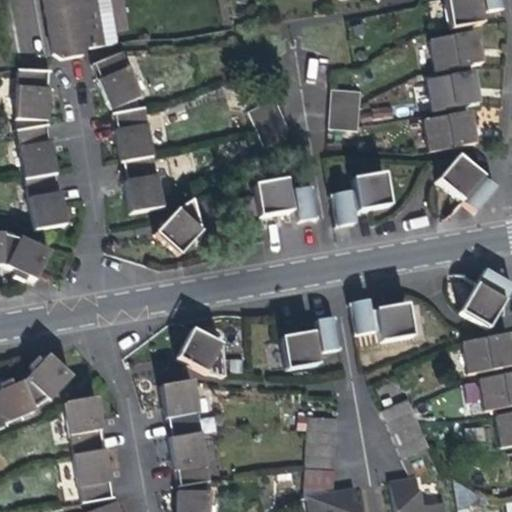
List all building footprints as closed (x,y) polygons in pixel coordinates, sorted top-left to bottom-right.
[(42,0),(45,13),(94,5),(93,0),(42,0)] [(484,19),(483,13),(480,0),(443,0),(448,29),(485,23),(484,19)] [(480,0),(483,13),(502,10),(499,0),(480,0)] [(96,15),(94,5),(45,13),(49,36),(52,55),(59,60),(80,56),(86,49),(101,46),(116,44),(111,12),(96,15)] [(428,41),(433,73),(480,64),(477,50),(474,33),(428,41)] [(121,54),(91,66),(101,91),(109,111),(139,99),(121,54)] [(48,98),(49,73),(16,72),(15,120),(47,121),(48,98)] [(424,82),(429,113),(476,105),(473,89),(470,74),(424,82)] [(327,129),(356,131),(358,93),(329,91),(327,129)] [(274,102),(248,113),(264,148),(289,137),(274,102)] [(159,209),(142,110),(111,115),(116,145),(125,196),(128,214),(159,209)] [(428,153),(472,146),(470,130),(467,114),(422,121),(428,153)] [(47,128),(16,133),(33,231),(64,226),(59,196),(51,149),(47,128)] [(492,189),(456,158),(435,182),(472,213),(481,202),(492,189)] [(328,197),(333,228),(352,225),(350,214),(370,210),(386,207),(380,176),(349,181),(351,193),(328,197)] [(296,223),(315,220),(309,188),(286,193),(284,182),(252,188),(258,218),(277,215),(293,212),(296,223)] [(176,211),(199,232),(190,202),(176,211)] [(199,232),(176,211),(153,236),(174,255),(176,257),(190,242),(199,232)] [(2,268),(18,238),(3,235),(2,268)] [(18,238),(2,268),(13,274),(11,279),(21,285),(24,279),(32,283),(48,255),(34,247),(18,238)] [(483,272),(475,285),(502,301),(510,288),(483,272)] [(485,329),(502,301),(475,285),(467,299),(459,313),(485,329)] [(377,332),(374,311),(367,312),(365,302),(348,304),(353,336),(377,332)] [(393,308),(374,311),(377,332),(379,342),(409,337),(404,306),(393,308)] [(316,334),(312,334),(315,354),(338,350),(333,319),(314,322),(316,334)] [(205,374),(219,347),(206,340),(191,331),(176,359),(205,374)] [(315,354),(312,334),(297,337),(279,340),(284,371),(317,365),(315,354)] [(507,336),(462,344),(467,376),(511,367),(510,354),(507,336)] [(219,347),(205,374),(222,377),(219,347)] [(21,381),(45,403),(68,378),(45,356),(38,363),(34,359),(31,362),(26,368),(30,372),(21,381)] [(511,375),(478,381),(483,412),(511,406),(511,375)] [(34,411),(21,381),(11,385),(9,379),(4,381),(0,382),(0,421),(1,425),(34,411)] [(21,381),(34,411),(45,403),(21,381)] [(176,487),(208,481),(191,382),(159,387),(162,403),(172,461),(176,487)] [(95,399),(63,405),(80,504),(112,498),(107,470),(98,421),(95,399)] [(428,448),(416,423),(410,409),(406,401),(379,412),(401,460),(428,448)] [(511,413),(494,417),(500,449),(511,446),(511,413)] [(307,426),(304,470),(332,471),(335,420),(307,418),(307,426)] [(414,478),(388,482),(392,510),(392,511),(443,511),(442,505),(420,509),(414,478)] [(357,511),(353,488),(327,493),(328,500),(307,503),(308,511),(357,511)] [(208,511),(209,492),(177,491),(175,511),(208,511)] [(91,511),(116,511),(113,503),(91,511)]
